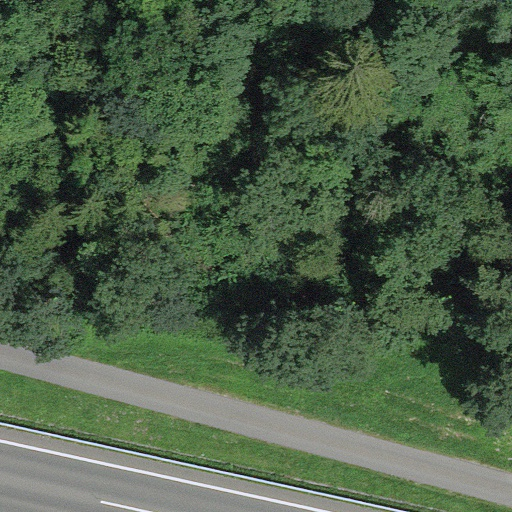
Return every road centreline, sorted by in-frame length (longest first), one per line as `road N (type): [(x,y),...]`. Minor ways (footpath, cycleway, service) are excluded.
road 1 (unclassified): [(511,488),(280,435),(0,355)]
road 2 (trunk): [(162,511),(0,476)]
